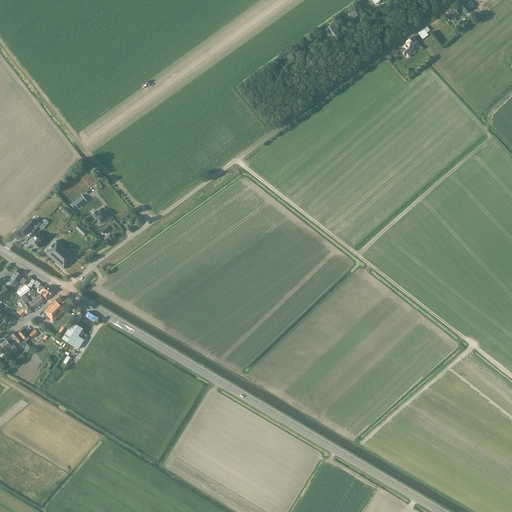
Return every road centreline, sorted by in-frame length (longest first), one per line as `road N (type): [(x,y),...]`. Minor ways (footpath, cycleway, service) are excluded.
road 1 (unclassified): [(61,289),(453,0)]
road 2 (unclassified): [(437,511),(61,289)]
road 3 (track): [(466,339),(236,159)]
